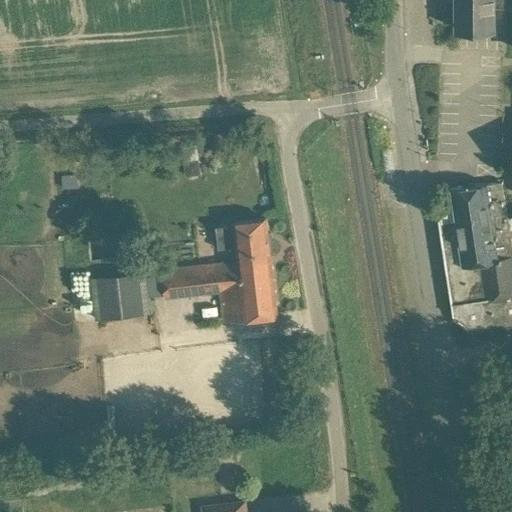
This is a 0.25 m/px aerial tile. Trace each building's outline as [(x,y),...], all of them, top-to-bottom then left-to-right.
[(506,6),(505,0),(456,0),(457,28),(494,27),(494,6),(506,6)] [(198,160),(185,162),(187,173),(195,172),(199,167),(198,160)] [(439,218),(453,311),(454,314),(474,329),(511,323),(511,226),(510,227),(508,216),(506,200),(503,180),(487,183),(487,181),(450,187),(453,203),(455,218),(441,220),(440,218),(439,218)] [(163,268),(166,296),(220,290),(224,319),(277,312),(266,216),(234,220),(234,222),(216,224),(218,247),(235,245),(237,259),(220,261),(163,268)] [(145,274),(145,269),(92,275),(97,317),(150,311),(148,295),(145,274)] [(58,472),(61,497),(157,486),(154,460),(58,472)] [(246,511),(245,500),(203,505),(204,511),(246,511)]
